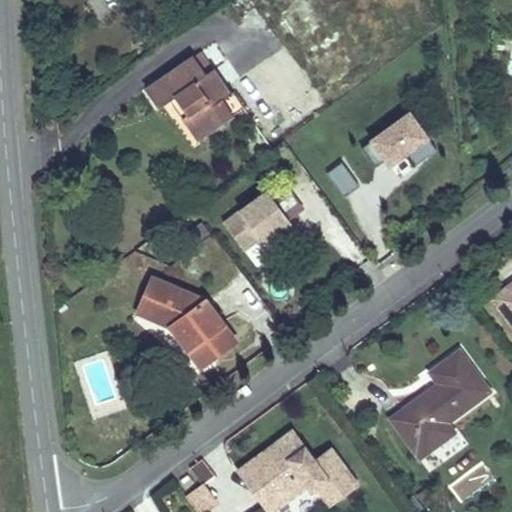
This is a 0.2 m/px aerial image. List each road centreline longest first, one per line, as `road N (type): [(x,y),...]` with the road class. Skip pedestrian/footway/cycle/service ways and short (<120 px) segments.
road 1 (residential): [(50,511),(129,483),(511,198)]
road 2 (tertiary): [(47,511),(7,178),(0,43)]
